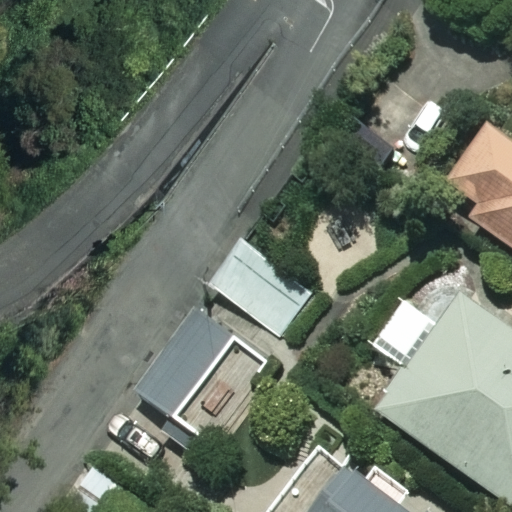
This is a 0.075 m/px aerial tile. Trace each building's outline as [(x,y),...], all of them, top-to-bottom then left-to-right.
[(511,247),(511,118),(498,110),(439,200),(511,247)] [(317,297),(245,244),(212,288),(283,342),(317,297)] [(511,329),(441,280),(408,327),(426,339),(376,411),(511,505),(511,329)] [(277,371),(200,312),(137,395),(214,454),(277,371)] [(283,511),(431,511),(371,467),(360,482),(325,456),(283,511)]
